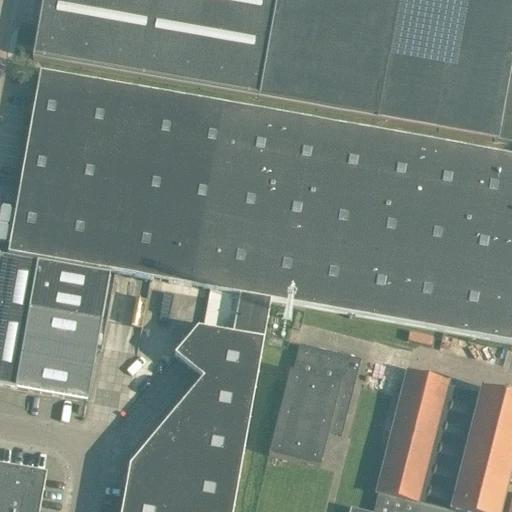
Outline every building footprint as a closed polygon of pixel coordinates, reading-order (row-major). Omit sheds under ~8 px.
[(33,47),(32,54),(495,138),(511,140),(511,0),(41,0),(38,20),(34,42),(33,47)] [(15,203),(6,251),(239,293),(238,299),(272,305),(273,299),(305,304),(510,340),(511,330),(511,154),(38,74),(15,203)] [(0,384),(15,388),(87,400),(101,321),(109,276),(37,262),(0,255),(0,384)] [(120,511),(233,511),(264,345),(272,305),(238,299),(232,334),(197,328),(185,342),(180,349),(179,349),(174,356),(201,380),(144,448),(128,467),(128,470),(125,486),(120,511)] [(295,316),(287,314),(287,322),(294,323),(295,316)] [(291,371),(270,454),(275,456),(321,467),(322,464),(330,430),(343,433),(361,361),(313,348),(301,345),(294,371),(291,371)] [(376,511),(511,511),(511,396),(510,395),(510,394),(505,393),(505,394),(483,389),(479,397),(447,389),(449,383),(447,382),(408,372),(395,420),(391,432),(376,490),(381,491),(379,503),(376,511)] [(0,511),(38,511),(45,473),(0,464),(0,511)]
